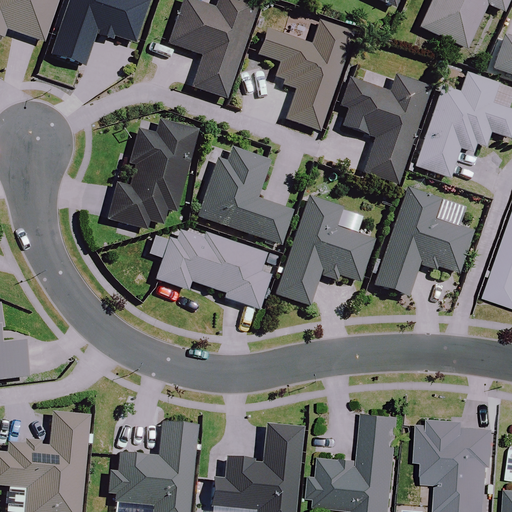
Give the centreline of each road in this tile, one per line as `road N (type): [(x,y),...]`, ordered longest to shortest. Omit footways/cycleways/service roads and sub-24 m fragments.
road 1 (residential): [(511,367),(451,354),(357,355),(233,375),(155,362),(100,333),(70,301),(35,215),(23,139)]
road 2 (residential): [(23,139),(155,94),(345,157)]
